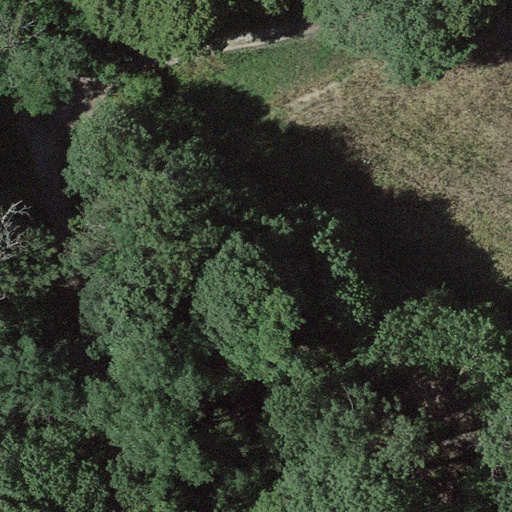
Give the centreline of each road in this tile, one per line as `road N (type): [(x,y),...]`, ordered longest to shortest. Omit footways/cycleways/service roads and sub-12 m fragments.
road 1 (track): [(0,61),(511,350)]
road 2 (track): [(117,511),(40,157),(41,86)]
